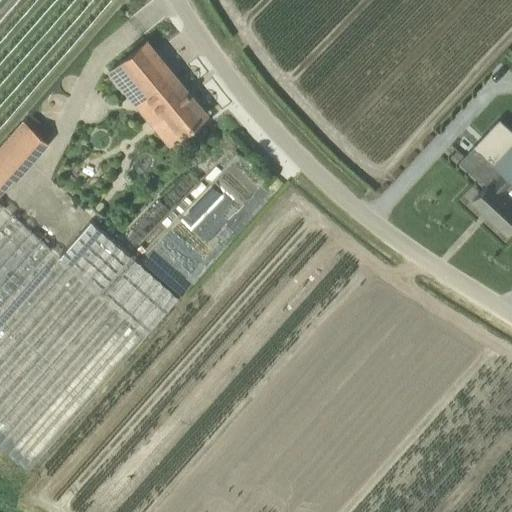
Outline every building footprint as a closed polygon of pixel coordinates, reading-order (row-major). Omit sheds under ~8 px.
[(206,114),(147,41),(110,70),(153,123),(165,113),(182,134),(206,114)] [(16,178),(35,157),(49,142),(25,121),(0,148),(0,191),(0,192),(14,176),(16,178)] [(511,144),(496,163),(502,169),(473,200),(507,231),(511,225),(511,144)] [(142,246),(172,213),(158,201),(129,234),(142,246)] [(180,297),(116,241),(92,220),(60,256),(0,203),(0,475),(13,487),(180,297)]
